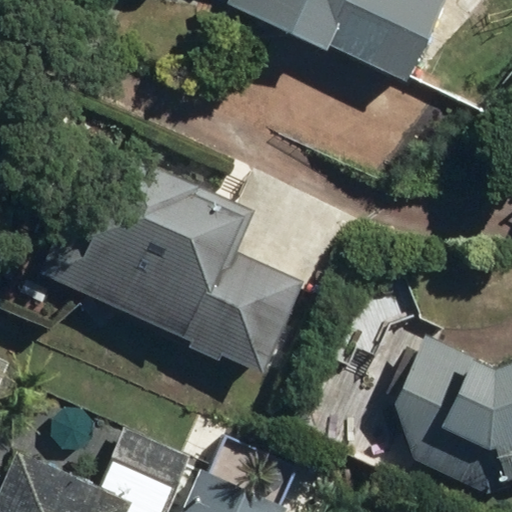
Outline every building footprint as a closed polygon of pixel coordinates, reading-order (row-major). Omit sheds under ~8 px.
[(235,0),(407,77),(441,0),(235,0)] [(484,0),(456,0),(472,14),(484,0)] [(219,206),(89,153),(27,304),(230,387),(267,298),(193,268),(219,206)] [(511,353),(491,362),(417,333),(388,400),(408,458),(485,487),(511,475),(511,353)] [(189,483),(113,450),(100,480),(17,445),(0,484),(0,511),(281,511),(286,502),(198,464),(189,483)]
